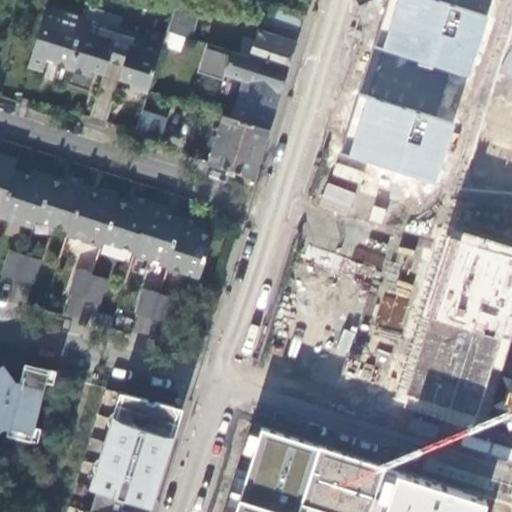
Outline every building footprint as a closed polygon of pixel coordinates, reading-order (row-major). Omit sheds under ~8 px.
[(387,0),(340,152),(436,183),(484,41),(496,0),(387,0)] [(62,63),(70,66),(87,14),(51,3),(28,66),(43,71),(48,56),(62,60),(62,63)] [(87,14),(70,66),(88,72),(96,69),(98,64),(107,67),(109,59),(120,25),(102,19),(105,9),(95,6),(91,15),(87,14)] [(199,40),(206,15),(175,8),(168,30),(199,40)] [(298,32),(303,18),(271,12),(268,26),(298,32)] [(135,87),(149,91),(167,33),(146,26),(144,33),(120,25),(109,59),(122,63),(119,71),(133,76),(131,80),(135,87)] [(287,67),(296,42),(258,30),(250,56),(287,67)] [(250,56),(206,42),(197,70),(224,79),(226,73),(245,79),(232,116),(268,127),(287,67),(250,56)] [(118,75),(120,75),(131,80),(133,76),(119,71),(118,75)] [(160,138),(167,119),(142,110),(135,129),(160,138)] [(252,177),(268,127),(232,116),(224,113),(208,163),(252,177)] [(0,163),(14,168),(16,160),(0,154),(0,163)] [(14,168),(0,163),(0,209),(13,170),(14,168)] [(28,174),(13,170),(0,209),(0,215),(32,226),(34,219),(49,175),(40,173),(39,176),(28,172),(28,174)] [(64,180),(49,175),(34,219),(67,230),(80,188),(82,181),(65,176),(64,180)] [(116,198),(117,195),(98,188),(96,193),(80,188),(67,230),(65,235),(101,246),(102,242),(116,198)] [(133,252),(149,203),(132,197),(131,203),(116,198),(102,242),(133,252)] [(168,209),(149,203),(133,252),(132,254),(167,266),(182,219),(181,218),(181,219),(166,214),(168,209)] [(197,277),(211,235),(196,230),(198,224),(182,219),(167,266),(167,267),(197,277)] [(402,394),(483,423),(511,341),(511,256),(452,237),(402,394)] [(17,273),(25,249),(11,245),(3,268),(17,273)] [(39,254),(25,249),(17,273),(32,278),(39,254)] [(85,293),(93,269),(79,264),(70,289),(85,293)] [(106,273),(93,269),(85,293),(98,298),(106,273)] [(409,284),(380,281),(373,337),(403,340),(409,284)] [(152,313),(159,290),(145,285),(137,308),(152,313)] [(173,294),(159,290),(152,313),(165,317),(173,294)] [(0,425),(12,427),(32,434),(51,374),(25,368),(22,382),(10,379),(9,379),(13,376),(10,364),(0,369),(0,425)] [(148,507),(178,411),(175,405),(157,401),(124,393),(96,489),(108,494),(102,511),(92,511),(89,511),(88,511),(135,511),(133,511),(132,510),(125,507),(128,500),(148,507)] [(481,511),(485,497),(262,426),(235,511),(481,511)] [(146,511),(148,507),(128,500),(125,507),(132,510),(133,511),(135,511),(146,511)]
